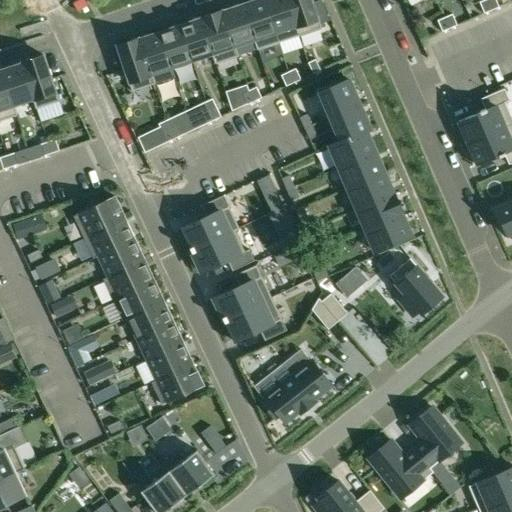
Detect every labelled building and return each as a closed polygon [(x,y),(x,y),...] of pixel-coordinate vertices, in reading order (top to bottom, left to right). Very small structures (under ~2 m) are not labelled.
[(254,0),(243,4),(258,50),(279,43),(264,0),(254,0)] [(264,0),(279,43),(299,36),(287,0),(264,0)] [(287,0),(299,36),(321,28),(311,0),(287,0)] [(487,0),(484,0),(479,2),(484,13),(492,10),(487,0)] [(495,0),(487,0),(492,10),(499,7),(495,0)] [(258,50),(243,4),(222,11),(238,56),(235,47),(254,41),(257,50),(258,50)] [(238,56),(222,11),(201,18),(216,64),(238,56)] [(452,14),(445,17),(449,28),(457,25),(452,14)] [(445,17),(437,20),(442,32),(449,28),(445,17)] [(216,64),(201,18),(180,25),(192,61),(212,55),(215,64),(216,64)] [(172,28),(160,32),(172,68),(192,61),(180,25),(172,28)] [(142,37),(139,38),(154,84),(175,77),(172,68),(160,32),(147,36),(142,37)] [(154,84),(139,38),(117,46),(132,92),(154,84)] [(59,101),(44,55),(21,63),(37,109),(59,101)] [(320,70),(315,59),(308,63),(313,74),(320,70)] [(37,109),(21,63),(1,70),(16,116),(17,115),(14,106),(33,100),(36,109),(37,109)] [(301,80),(296,69),(288,72),(293,83),(301,80)] [(0,120),(16,116),(1,70),(0,70),(0,120)] [(293,83),(288,72),(281,75),(286,86),(293,83)] [(349,79),(319,92),(330,117),(360,104),(349,79)] [(261,98),(256,87),(249,91),(254,102),(261,98)] [(473,115),(459,121),(468,143),(511,124),(511,118),(505,102),(509,101),(504,89),(481,99),(485,109),(480,111),(480,112),(473,115)] [(254,102),(249,91),(242,94),(247,105),(254,102)] [(340,140),(329,145),(329,146),(370,129),(360,104),(330,117),(340,140)] [(221,117),(216,106),(208,109),(214,120),(221,117)] [(214,120),(208,109),(201,113),(206,124),(214,120)] [(304,129),(312,125),(307,114),(299,118),(304,129)] [(166,121),(174,139),(182,135),(173,117),(166,121)] [(167,142),(174,139),(166,121),(158,124),(167,142)] [(511,124),(468,143),(477,165),(491,159),(499,156),(500,157),(500,156),(504,155),(509,165),(511,163),(511,124)] [(312,125),(304,129),(310,139),(317,136),(312,125)] [(370,129),(329,146),(338,167),(376,151),(367,131),(371,130),(370,129)] [(48,142),(52,153),(59,151),(55,139),(48,142)] [(52,153),(48,142),(40,144),(44,156),(52,153)] [(376,151),(338,167),(347,188),(385,172),(376,151)] [(7,155),(11,167),(18,164),(14,153),(7,155)] [(11,167),(7,155),(0,157),(0,160),(3,169),(11,167)] [(385,172),(347,188),(356,209),(394,193),(385,172)] [(286,190),(294,186),(289,175),(282,179),(286,190)] [(294,186),(286,190),(291,201),(299,197),(294,186)] [(394,193),(356,209),(365,230),(403,214),(394,193)] [(207,216),(181,228),(191,250),(239,228),(224,195),(202,205),(207,216)] [(115,196),(108,199),(108,200),(73,216),(83,238),(125,218),(121,210),(115,196)] [(511,203),(497,210),(507,235),(511,234),(511,235),(511,203)] [(277,231),(292,224),(284,206),(272,212),(268,213),(277,231)] [(295,210),(300,222),(308,218),(303,207),(295,210)] [(403,214),(365,230),(375,252),(412,236),(403,214)] [(134,239),(125,218),(83,238),(93,258),(98,256),(134,239)] [(27,220),(14,225),(18,239),(32,234),(27,220)] [(239,228),(191,250),(201,272),(227,260),(232,271),(254,260),(249,249),(244,251),(235,231),(239,229),(239,228)] [(98,256),(107,277),(144,260),(134,239),(98,256)] [(301,245),(306,256),(313,252),(309,241),(301,245)] [(410,258),(389,276),(399,288),(405,295),(399,300),(413,316),(419,311),(422,314),(442,297),(431,284),(428,279),(410,258)] [(34,268),(35,269),(39,278),(40,281),(59,272),(53,259),(34,268)] [(154,280),(144,260),(107,277),(103,279),(112,300),(154,280)] [(239,286),(214,298),(224,320),(271,298),(256,265),(234,275),(239,286)] [(349,297),(369,280),(358,267),(338,284),(349,297)] [(328,276),(325,269),(314,274),(317,281),(328,276)] [(164,301),(154,280),(112,300),(122,320),(126,318),(164,301)] [(55,289),(43,295),(46,303),(59,297),(55,289)] [(319,298),(338,321),(348,313),(331,293),(322,301),(319,298)] [(271,298),(224,320),(234,341),(260,329),(265,340),(287,330),(271,298)] [(338,321),(319,298),(312,310),(328,329),(338,321)] [(56,317),(70,310),(65,299),(51,306),(54,311),(56,316),(56,317)] [(173,322),(164,301),(126,318),(136,339),(173,322)] [(183,342),(173,322),(136,339),(146,360),(183,342)] [(8,329),(0,333),(0,345),(0,346),(13,340),(8,329)] [(188,353),(183,342),(146,360),(156,380),(193,363),(188,353)] [(0,348),(0,364),(17,357),(10,343),(0,348)] [(312,361),(262,401),(275,418),(279,415),(285,423),(299,412),(300,414),(316,402),(314,400),(332,386),(312,361)] [(197,372),(193,363),(156,380),(151,382),(161,404),(196,388),(203,385),(197,372)] [(84,373),(87,379),(90,384),(103,378),(98,367),(84,373)] [(431,406),(410,424),(423,441),(414,449),(433,472),(430,468),(439,461),(440,461),(462,444),(431,406)] [(12,417),(0,422),(0,430),(1,433),(16,427),(12,417)] [(122,429),(118,421),(107,426),(111,434),(122,429)] [(210,426),(201,433),(216,454),(226,446),(210,426)] [(0,478),(15,472),(14,472),(23,468),(13,446),(23,441),(18,428),(0,436),(0,478)] [(390,440),(368,457),(402,498),(423,480),(433,472),(414,449),(404,457),(390,440)] [(179,451),(163,463),(187,495),(191,492),(201,484),(214,474),(197,450),(185,459),(179,451)] [(152,483),(141,491),(155,511),(163,511),(172,505),(182,498),(187,495),(163,463),(147,475),(152,483)] [(511,467),(469,486),(478,508),(511,493),(511,467)] [(15,472),(0,478),(0,506),(25,495),(15,472)] [(320,500),(313,506),(318,511),(379,511),(384,508),(370,490),(355,502),(353,499),(349,494),(338,481),(317,497),(320,500)] [(132,511),(119,493),(109,500),(117,511),(132,511)] [(511,511),(511,493),(478,508),(479,511),(511,511)] [(112,511),(106,503),(96,510),(97,511),(112,511)]
